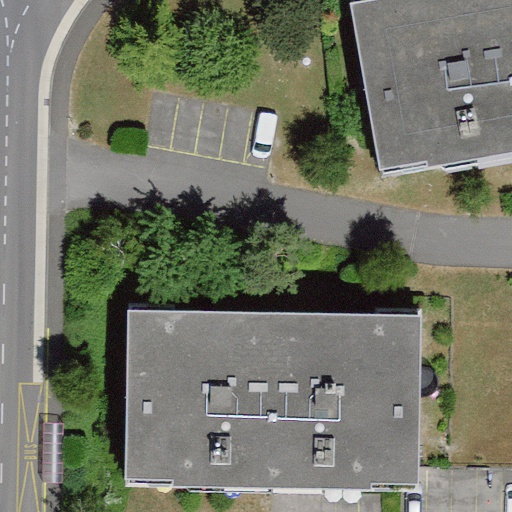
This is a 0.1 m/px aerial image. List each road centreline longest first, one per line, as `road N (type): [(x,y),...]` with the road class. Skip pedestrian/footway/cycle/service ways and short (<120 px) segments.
road 1 (residential): [(511,246),(449,244),(77,168),(9,167)]
road 2 (residential): [(9,167),(5,511)]
road 3 (residential): [(15,0),(9,167)]
